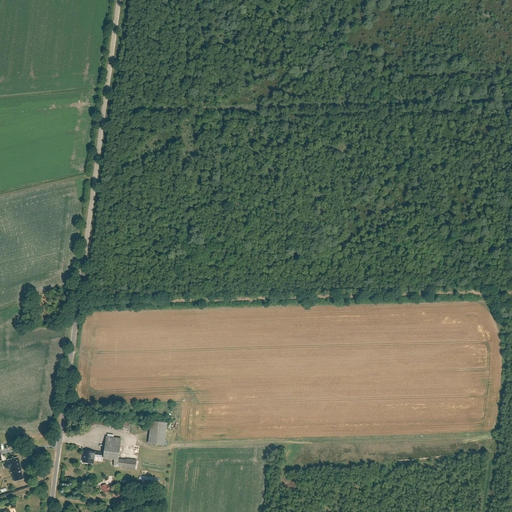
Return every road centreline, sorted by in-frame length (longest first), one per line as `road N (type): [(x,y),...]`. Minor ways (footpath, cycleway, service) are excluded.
road 1 (unclassified): [(117,0),(50,511)]
road 2 (track): [(77,302),(511,290)]
